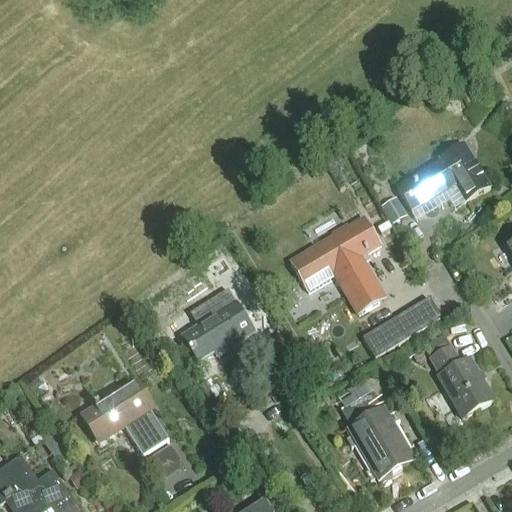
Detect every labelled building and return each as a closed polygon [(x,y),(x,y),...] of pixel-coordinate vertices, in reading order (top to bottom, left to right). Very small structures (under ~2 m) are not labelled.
[(445,164),(400,190),(414,214),(458,188),(469,205),(493,191),(467,146),(443,161),(445,164)] [(394,227),(408,219),(397,201),(383,209),(394,227)] [(337,239),(293,265),(301,278),(312,295),(339,279),(345,290),(344,290),(361,318),(387,303),(361,260),(382,248),(367,221),(350,232),(348,229),(335,237),(337,239)] [(237,307),(184,340),(200,365),(216,356),(218,359),(256,336),(237,307)] [(398,321),(363,343),(375,363),(411,341),(398,321)] [(415,345),(402,353),(408,363),(421,355),(415,345)] [(453,350),(432,362),(442,379),(440,380),(464,422),(496,404),(472,362),(463,367),(453,350)] [(153,408),(146,396),(141,399),(133,387),(84,418),(98,440),(121,425),(160,487),(186,470),(149,411),(153,408)] [(374,395),(343,414),(353,431),(350,433),(382,486),(419,463),(387,410),(384,412),(374,395)] [(81,511),(55,474),(40,484),(22,459),(0,474),(0,508),(1,510),(7,506),(11,511),(81,511)] [(79,474),(69,481),(78,494),(88,487),(79,474)] [(253,511),(273,511),(268,503),(253,511)]
